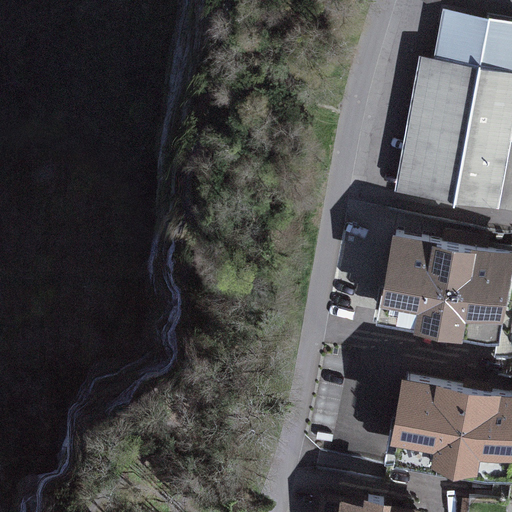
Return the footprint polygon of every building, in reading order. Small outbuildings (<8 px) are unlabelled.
[(434,60),(511,73),(511,23),(443,10),(434,60)] [(511,73),(434,60),(421,57),(398,187),(496,205),(511,119),(511,73)] [(504,250),(394,231),(382,306),(492,324),(504,250)] [(511,448),(511,387),(409,369),(395,443),(509,463),(511,448)] [(426,511),(428,502),(318,486),(313,511),(426,511)]
